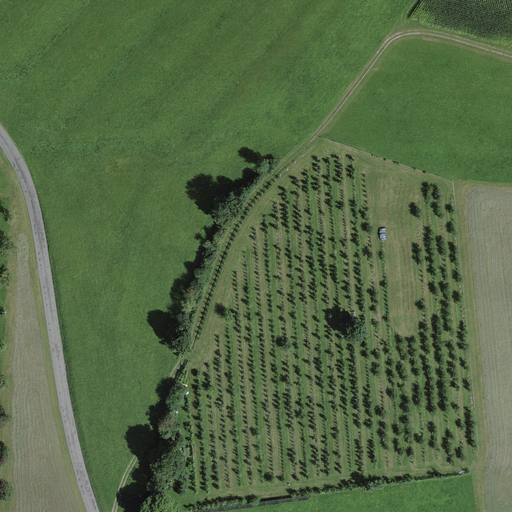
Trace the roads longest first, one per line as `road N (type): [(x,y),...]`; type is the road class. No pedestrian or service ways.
road 1 (track): [(511,54),(402,31),(243,203),(115,511)]
road 2 (unclassified): [(93,511),(59,369),(36,212),(0,133)]
